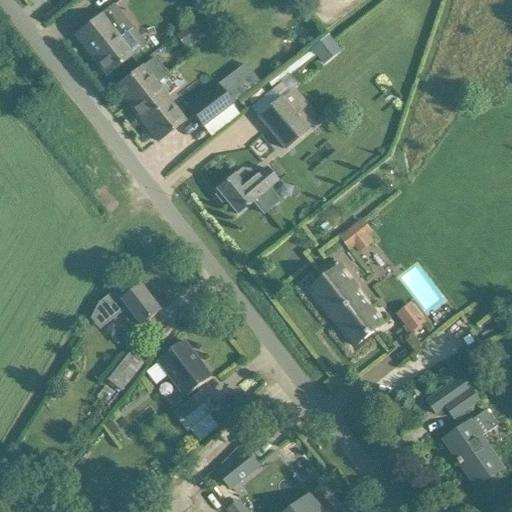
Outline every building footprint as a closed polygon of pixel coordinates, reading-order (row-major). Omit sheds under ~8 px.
[(91,24),(75,36),(106,77),(122,64),(147,45),(133,28),(132,30),(113,6),(109,9),(91,24)] [(202,16),(175,37),(183,49),(211,28),(202,16)] [(327,36),(310,50),(321,63),(338,49),(332,43),(327,36)] [(137,115),(162,95),(155,86),(167,76),(154,59),(142,69),(141,69),(116,88),(137,115)] [(202,127),(231,105),(217,88),(189,109),(202,127)] [(162,95),(137,115),(158,142),(183,122),(162,95)] [(308,132),(282,100),(258,119),(284,151),(308,132)] [(237,215),(252,203),(263,216),(281,201),(271,189),(279,183),(266,168),(255,177),(250,171),(241,170),(234,176),(232,178),(216,191),(237,215)] [(362,220),(339,238),(350,251),(354,248),(359,255),(373,243),(368,237),(373,233),(362,220)] [(330,315),(355,347),(383,325),(355,288),(356,287),(341,267),(310,291),(329,316),(330,315)] [(141,327),(145,324),(161,312),(141,286),(124,300),(117,291),(99,302),(92,320),(99,331),(106,327),(119,317),(118,315),(125,310),(129,316),(128,321),(134,329),(139,329),(141,327)] [(503,292),(480,304),(486,316),(509,304),(503,292)] [(427,323),(412,304),(396,316),(411,335),(427,323)] [(187,398),(212,378),(184,342),(159,361),(187,398)] [(138,344),(108,382),(121,392),(151,355),(138,344)] [(479,402),(471,390),(463,378),(428,402),(437,415),(447,408),(454,419),(479,402)] [(209,416),(216,410),(203,393),(174,415),(187,433),(209,416)] [(498,428),(487,411),(444,441),(458,461),(460,465),(464,463),(470,472),(467,474),(477,488),(504,470),(482,438),(498,428)] [(231,489),(259,467),(247,451),(218,474),(231,489)] [(242,502),(250,511),(267,511),(268,511),(253,493),(242,502)] [(289,511),(321,511),(310,496),(289,511)]
